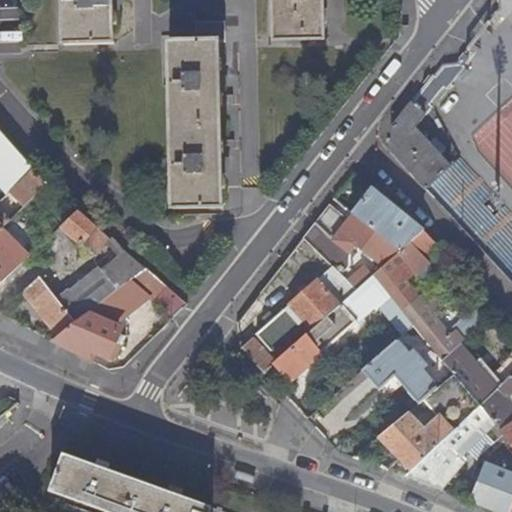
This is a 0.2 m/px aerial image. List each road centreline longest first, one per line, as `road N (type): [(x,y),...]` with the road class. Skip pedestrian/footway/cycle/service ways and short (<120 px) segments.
road 1 (residential): [(134,414),(349,135)]
road 2 (secondary): [(134,414),(408,511)]
road 3 (residential): [(349,135),(511,309)]
road 4 (residential): [(349,135),(454,8)]
road 5 (secondary): [(0,356),(134,414)]
